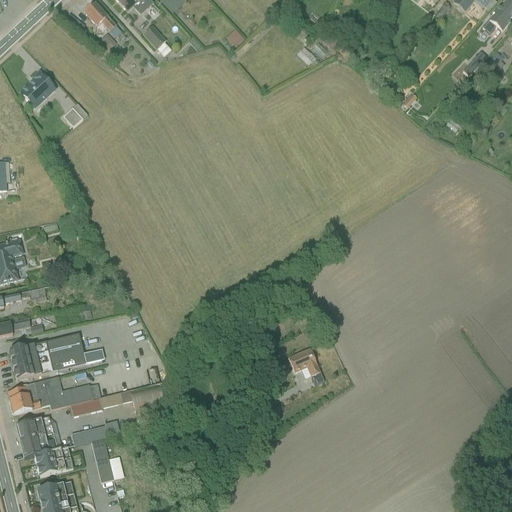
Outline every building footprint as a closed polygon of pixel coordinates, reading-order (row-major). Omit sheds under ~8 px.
[(136,25),(155,8),(147,0),(117,0),(115,2),(136,25)] [(481,12),(490,0),(452,0),(448,7),(462,17),(471,5),(481,12)] [(511,18),(511,11),(502,3),(484,23),(491,29),(498,22),(504,27),(511,18)] [(102,37),(113,27),(97,9),(86,19),(102,37)] [(135,41),(157,62),(165,53),(143,33),(135,41)] [(229,34),(218,42),(225,51),(235,43),(229,34)] [(300,35),(294,41),(297,45),(304,39),(300,35)] [(303,52),(311,46),(307,42),(300,49),(303,52)] [(310,48),(304,54),(312,63),(319,57),(310,48)] [(288,63),(302,69),(306,59),(292,53),(288,63)] [(489,58),(479,66),(485,74),(495,65),(489,58)] [(19,99),(37,116),(59,95),(42,77),(19,99)] [(64,133),(76,125),(67,112),(55,121),(64,133)] [(437,130),(447,137),(454,128),(445,121),(437,130)] [(0,196),(9,196),(6,166),(0,166),(0,196)] [(25,272),(19,246),(0,249),(0,289),(17,285),(15,274),(25,272)] [(0,313),(17,310),(15,301),(0,303),(0,313)] [(120,324),(124,335),(130,333),(127,322),(120,324)] [(0,341),(25,336),(22,326),(0,330),(0,341)] [(9,386),(47,378),(41,349),(3,357),(9,386)] [(307,382),(317,377),(304,354),(282,366),(290,380),(302,373),(307,382)] [(7,420),(28,415),(23,394),(2,399),(7,420)] [(14,448),(51,439),(47,423),(10,432),(14,448)] [(14,448),(19,465),(55,457),(51,439),(14,448)] [(92,489),(116,484),(112,462),(101,464),(98,446),(85,449),(92,489)] [(23,485),(60,476),(55,457),(19,465),(23,485)] [(31,511),(73,511),(67,487),(28,496),(31,511)]
